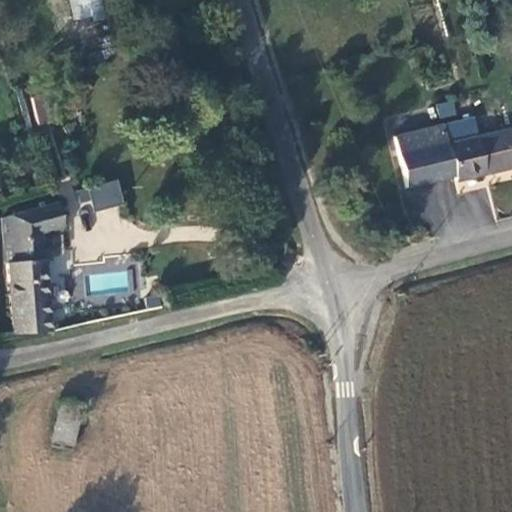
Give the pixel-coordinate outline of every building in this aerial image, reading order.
[(104,0),(70,0),(73,13),(105,6),(104,0)] [(30,97),(35,125),(48,123),(44,95),(30,97)] [(453,99),(434,102),(437,120),(456,117),(453,99)] [(511,129),(479,137),(474,118),(442,125),(455,172),(456,179),(511,165),(511,129)] [(406,185),(455,172),(442,125),(393,137),(406,185)] [(118,180),(88,187),(93,210),(123,203),(118,180)] [(4,217),(16,339),(51,331),(43,231),(63,227),(58,204),(41,207),(4,217)] [(58,407),(52,442),(75,446),(81,411),(58,407)]
